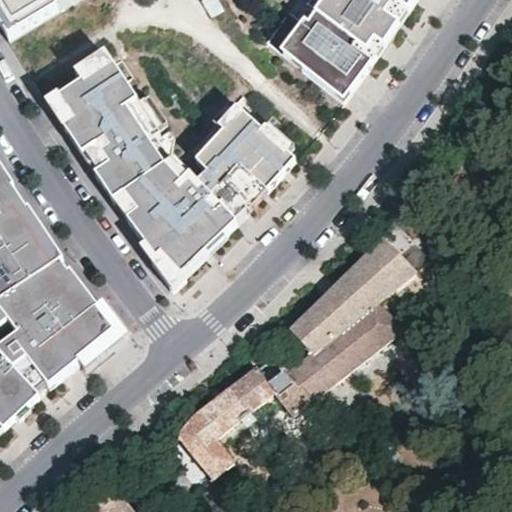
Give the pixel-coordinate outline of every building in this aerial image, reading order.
[(69,0),(0,0),(0,25),(11,45),(74,7),(69,0)] [(218,0),(209,0),(203,3),(212,21),(225,15),(218,0)] [(302,24),(278,53),(345,106),(360,86),(374,67),(377,62),(394,38),(419,2),(420,0),(328,0),(306,28),(302,24)] [(306,0),(293,17),(302,24),(306,28),(328,0),(306,0)] [(122,61),(50,110),(71,143),(73,145),(86,165),(103,189),(115,206),(196,149),(202,143),(175,103),(180,100),(176,94),(171,97),(150,66),(122,61)] [(243,97),(202,143),(196,149),(115,206),(135,234),(176,288),(224,242),(239,228),(238,227),(227,216),(238,204),(250,216),(293,170),(306,153),(278,129),(282,124),(272,115),(268,120),(243,97)] [(0,201),(58,286),(70,278),(61,265),(50,250),(53,248),(0,170),(0,201)] [(0,309),(1,311),(0,312),(0,421),(32,391),(40,400),(50,391),(51,393),(74,374),(91,359),(119,337),(72,276),(70,278),(58,286),(0,201),(0,309)] [(238,204),(227,216),(238,227),(244,221),(250,216),(238,204)] [(417,276),(386,242),(332,294),(293,333),(313,357),(296,371),(288,366),(281,373),(284,377),(282,378),(313,406),(406,332),(384,304),(417,276)] [(198,418),(180,438),(215,483),(237,466),(219,442),(243,424),(250,432),(260,423),(254,415),(277,398),(295,421),(313,406),(282,378),(272,386),(259,370),(229,394),(198,418)] [(32,391),(0,421),(0,439),(12,428),(41,401),(40,400),(32,391)] [(141,458),(124,470),(133,483),(149,470),(141,458)] [(132,511),(108,483),(78,511),(132,511)]
